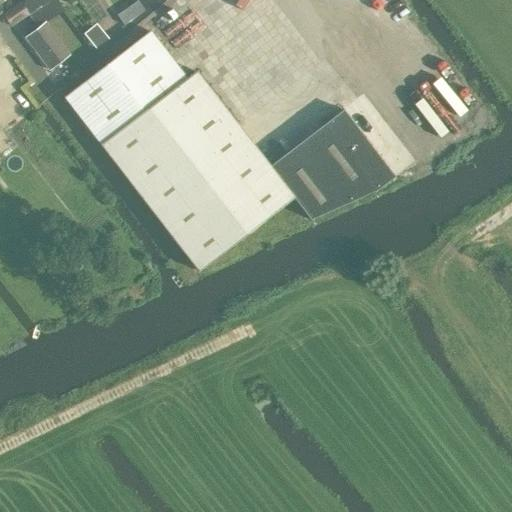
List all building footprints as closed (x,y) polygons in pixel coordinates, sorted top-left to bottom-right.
[(136,2),(129,7),(136,17),(142,12),(143,12),(136,2)] [(19,4),(3,14),(11,26),(27,15),(19,4)] [(68,55),(44,23),(23,38),(47,70),(68,55)] [(95,26),(82,36),(95,52),(108,41),(95,26)] [(308,218),(375,189),(392,175),(341,109),(267,165),(194,71),(185,78),(148,31),(63,97),(197,270),(292,197),(308,218)]
